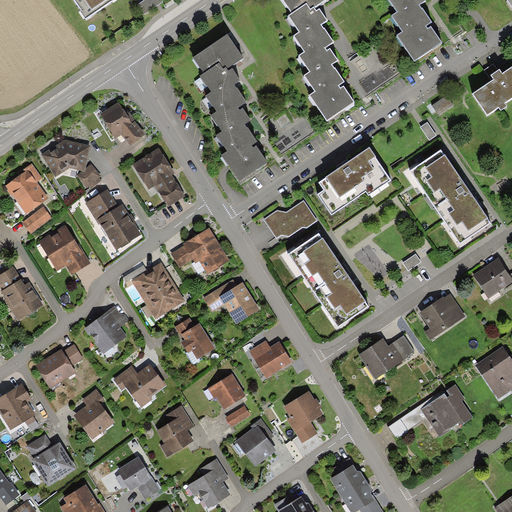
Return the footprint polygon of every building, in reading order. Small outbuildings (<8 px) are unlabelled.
[(70,0),(86,21),(116,0),(70,0)] [(161,0),(145,0),(138,5),(145,15),(163,3),(161,0)] [(328,0),(281,0),(294,16),(288,20),(298,34),(295,37),(306,53),(300,57),(311,72),(304,77),(315,92),(310,96),(329,122),(355,102),(344,86),(341,89),(339,86),(346,82),(333,65),(337,62),(328,50),(326,48),(334,42),(322,25),(329,21),(319,7),(328,0)] [(389,0),(399,14),(393,18),(403,33),(398,37),(415,62),(443,43),(432,27),(428,29),(426,26),(432,22),(420,4),(425,1),(424,0),(389,0)] [(244,59),(227,35),(194,58),(205,74),(201,77),(213,94),(206,99),(217,114),(212,118),(223,134),(218,138),(229,154),(223,158),(240,182),(266,164),(254,146),(256,143),(243,125),(250,120),(240,107),(246,103),(235,86),(241,82),(231,68),(244,59)] [(494,82),(474,96),(488,117),(499,109),(501,112),(506,109),(504,106),(511,100),(511,70),(502,77),(499,72),(496,74),(491,78),(494,82)] [(447,97),(432,106),(438,115),(453,106),(447,97)] [(124,112),(119,103),(102,115),(106,121),(104,122),(115,140),(121,136),(131,147),(145,135),(134,122),(135,121),(129,113),(124,112)] [(428,123),(420,128),(430,141),(437,136),(428,123)] [(66,140),(43,155),(57,176),(70,168),(83,171),(85,172),(86,168),(91,146),(66,140)] [(174,173),(160,150),(135,166),(150,190),(156,187),(168,207),(185,196),(171,175),(174,173)] [(391,183),(369,151),(342,169),(318,185),(324,193),(318,197),(331,217),(366,194),(368,198),(391,183)] [(462,184),(441,153),(411,173),(460,246),(490,226),(462,184)] [(43,178),(32,164),(24,170),(25,173),(6,187),(8,189),(8,191),(11,195),(13,196),(27,214),(49,199),(37,183),(43,178)] [(91,164),(86,168),(85,172),(83,171),(77,176),(87,188),(89,186),(92,188),(101,181),(99,179),(102,177),(91,164)] [(108,191),(86,205),(99,225),(100,225),(116,251),(142,235),(133,221),(123,205),(118,208),(108,191)] [(277,211),(265,220),(276,238),(282,235),(289,237),(302,228),(307,229),(317,222),(303,203),(287,214),(277,211)] [(44,207),(22,222),(30,233),(52,218),(44,207)] [(65,226),(40,242),(58,271),(66,266),(72,275),(90,264),(84,254),(83,255),(78,247),(65,226)] [(230,262),(210,229),(184,245),(185,246),(171,254),(180,269),(193,261),(195,265),(201,262),(208,275),(230,262)] [(341,267),(319,235),(289,256),(338,330),(368,309),(341,267)] [(410,273),(423,264),(417,255),(404,264),(410,273)] [(498,258),(473,275),(490,299),(511,283),(511,272),(509,275),(505,269),(498,258)] [(162,262),(132,281),(155,319),(186,300),(162,262)] [(15,267),(0,276),(0,290),(1,291),(19,321),(44,305),(30,282),(26,285),(15,267)] [(237,287),(233,280),(203,299),(211,312),(224,304),(238,325),(261,311),(243,283),(237,287)] [(465,316),(450,295),(436,304),(420,315),(430,329),(425,332),(430,340),(465,316)] [(96,322),(86,330),(90,335),(91,334),(96,342),(95,343),(104,355),(127,338),(120,327),(129,320),(124,314),(120,314),(116,308),(96,322)] [(199,325),(195,327),(191,319),(177,328),(185,342),(182,343),(188,353),(192,351),(197,359),(214,350),(199,325)] [(383,340),(360,355),(376,379),(409,357),(409,356),(415,352),(404,336),(388,347),(383,340)] [(292,363),(280,343),(273,347),(271,348),(266,341),(249,351),(267,379),(292,363)] [(74,344),(62,351),(72,367),(84,360),(74,344)] [(503,347),(475,366),(498,400),(511,390),(511,360),(511,359),(503,347)] [(61,350),(36,366),(51,390),(76,374),(72,367),(62,351),(61,350)] [(122,390),(126,387),(141,408),(152,400),(151,396),(166,386),(151,365),(138,374),(133,367),(115,380),(122,390)] [(245,397),(232,375),(208,389),(213,399),(217,397),(224,409),(245,397)] [(30,402),(33,401),(23,385),(10,392),(0,398),(0,412),(16,439),(39,425),(34,416),(36,414),(30,402)] [(461,401),(465,399),(455,385),(445,392),(443,390),(388,427),(397,441),(410,433),(409,431),(423,422),(430,432),(433,430),(439,438),(452,430),(451,429),(461,422),(462,424),(472,417),(461,401)] [(101,405),(105,402),(96,390),(82,400),(87,406),(84,409),(75,416),(92,439),(114,422),(101,405)] [(315,401),(309,392),(284,407),(290,418),(287,420),(302,443),(317,434),(310,423),(323,415),(319,409),(322,408),(316,400),(315,401)] [(250,416),(244,406),(225,418),(231,427),(250,416)] [(195,427),(182,407),(167,416),(171,423),(158,432),(165,444),(161,447),(168,457),(194,441),(187,431),(195,427)] [(252,425),(254,429),(237,442),(255,467),(276,452),(271,444),(273,443),(271,440),(274,437),(261,418),(252,425)] [(314,425),(319,434),(325,430),(319,421),(314,425)] [(48,488),(76,470),(63,450),(59,443),(53,447),(45,435),(27,447),(35,459),(31,461),(48,488)] [(139,458),(118,471),(120,475),(115,478),(122,490),(127,486),(130,491),(137,487),(145,499),(160,489),(153,478),(152,478),(147,471),(139,458)] [(361,473),(357,472),(353,466),(354,465),(350,459),(331,470),(336,477),(331,480),(350,511),(357,511),(360,511),(376,501),(371,492),(372,490),(361,473)] [(204,476),(187,486),(195,498),(200,495),(208,509),(230,495),(223,483),(229,479),(217,460),(200,470),(204,476)] [(10,484),(0,469),(0,496),(6,504),(20,494),(11,483),(10,484)] [(99,506),(86,486),(64,500),(67,505),(62,508),(64,511),(105,511),(101,505),(99,506)] [(291,495),(275,505),(278,511),(313,511),(309,504),(306,504),(302,498),(296,502),(291,495)] [(511,511),(511,498),(497,509),(499,511),(511,511)] [(35,511),(27,501),(13,511),(35,511)] [(383,511),(376,501),(360,511),(361,511),(383,511)]
